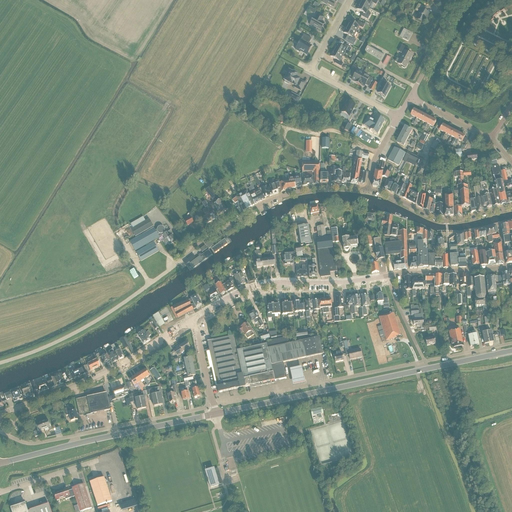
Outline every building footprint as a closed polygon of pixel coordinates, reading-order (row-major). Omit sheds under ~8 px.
[(362,0),(360,4),(369,9),(372,3),(376,5),(378,2),(374,0),(370,0),(370,2),(366,0),(362,0)] [(367,12),(369,9),(360,4),(357,10),(363,13),(361,17),(368,20),(371,14),(367,12)] [(424,23),(429,14),(425,12),(426,8),(418,4),(415,11),(419,13),(415,19),(424,23)] [(322,21),(324,18),(318,14),(315,19),(313,18),(310,25),(314,27),(321,30),(324,25),(320,22),(321,20),(322,21)] [(347,28),(356,33),(359,27),(363,29),(365,25),(358,22),(356,25),(350,22),(347,28)] [(353,38),(356,33),(347,28),(343,33),(350,37),(348,40),(355,44),(357,40),(353,38)] [(409,42),(413,34),(412,33),(404,28),(399,37),(409,42)] [(309,43),(312,39),(304,35),(302,39),(301,41),(301,40),(295,50),(300,52),(307,55),(312,47),(308,45),(309,43)] [(334,51),(343,56),(346,51),(350,53),(352,49),(345,45),(343,49),(337,45),(334,51)] [(380,60),(383,55),(367,46),(364,52),(380,60)] [(405,68),(412,55),(407,53),(409,50),(402,46),(399,52),(402,54),(400,60),(397,58),(395,62),(398,63),(397,64),(402,66),(401,67),(404,69),(405,68)] [(340,62),(343,56),(334,51),(330,57),(337,60),(335,64),(342,67),(343,64),(340,62)] [(358,84),(363,74),(353,69),(349,77),(350,77),(350,76),(353,78),(352,80),(355,81),(354,82),(358,84)] [(295,77),(297,74),(293,72),(293,73),(289,71),(288,72),(287,71),(285,75),(286,75),(284,80),(285,81),(284,82),(288,85),(289,83),(291,85),(292,84),(295,86),(295,88),(300,91),(304,83),(299,80),(295,77)] [(363,74),(358,84),(361,86),(362,85),(365,86),(365,85),(369,87),(368,87),(369,87),(373,80),(373,79),(372,80),(369,78),(363,74)] [(382,83),(377,93),(384,97),(389,87),(382,83)] [(288,98),(288,99),(296,104),(297,103),(300,97),(291,93),(288,98)] [(347,101),(341,112),(349,116),(347,119),(350,121),(353,116),(350,114),(355,105),(347,101)] [(414,110),(411,115),(415,117),(417,118),(420,113),(414,110)] [(420,113),(417,118),(419,119),(422,121),(425,115),(420,113)] [(425,115),(422,121),(426,123),(422,129),(424,130),(428,124),(431,118),(425,115)] [(368,118),(363,126),(378,133),(384,121),(376,117),(374,121),(368,118)] [(428,124),(424,130),(426,131),(430,125),(433,127),(436,121),(431,118),(428,124)] [(344,130),(349,133),(349,132),(352,126),(347,124),(344,130)] [(442,140),(444,137),(449,128),(443,125),(440,131),(444,132),(440,139),(442,140)] [(403,132),(409,135),(412,130),(405,127),(403,132)] [(451,136),(454,130),(449,128),(444,137),(446,138),(448,134),(451,136)] [(457,139),(460,133),(454,130),(451,136),(454,138),(451,144),(453,145),(455,142),(456,139),(457,139)] [(406,141),(409,135),(403,132),(400,138),(406,141)] [(363,133),(360,138),(370,144),(373,139),(363,133)] [(455,142),(453,145),(455,146),(457,144),(459,140),(462,142),(465,136),(460,133),(457,139),(456,139),(455,142)] [(403,146),(406,141),(400,138),(397,143),(403,146)] [(390,156),(388,160),(393,163),(399,166),(402,161),(403,158),(404,158),(407,160),(408,158),(409,156),(411,154),(408,152),(406,151),(406,152),(406,153),(395,147),(390,155),(390,156)] [(409,156),(408,158),(417,163),(420,164),(421,163),(423,159),(420,158),(417,157),(416,156),(411,154),(409,156)] [(352,173),(350,184),(357,184),(361,159),(355,158),(353,167),(351,167),(350,173),(352,173)] [(503,181),(501,171),(500,168),(499,169),(497,160),(490,162),(492,170),(500,205),(508,203),(506,197),(505,192),(504,185),(503,181)] [(300,176),(300,179),(301,179),(302,186),(313,185),(312,177),(311,172),(314,172),(314,184),(319,184),(319,163),(302,163),(302,174),(299,174),(300,176)] [(349,183),(350,174),(345,173),(346,167),(343,167),(342,173),(341,183),(349,183)] [(388,179),(388,177),(393,168),(390,167),(388,172),(385,170),(385,169),(384,169),(383,172),(382,176),(388,179)] [(340,183),(341,172),(340,172),(341,169),(329,168),(328,174),(332,174),(331,182),(334,182),(340,183)] [(383,172),(376,171),(373,187),(380,188),(381,183),(381,181),(382,176),(383,172)] [(463,175),(463,172),(458,172),(455,172),(455,177),(458,177),(459,185),(456,185),(456,188),(461,187),(460,185),(464,185),(463,175)] [(264,198),(268,196),(265,187),(262,188),(257,178),(256,179),(255,176),(253,177),(254,179),(254,180),(259,189),(264,198)] [(301,186),(300,179),(300,176),(297,176),(296,177),(288,178),(289,181),(290,189),(295,188),(295,187),(301,186)] [(388,177),(388,179),(387,180),(383,188),(390,192),(396,180),(393,179),(392,182),(389,180),(390,178),(388,177)] [(285,190),(290,189),(289,181),(288,178),(285,179),(285,182),(279,183),(280,188),(281,192),(285,191),(285,190)] [(396,185),(399,180),(396,179),(394,184),(390,192),(396,195),(400,186),(396,185)] [(402,197),(407,187),(403,185),(404,184),(405,180),(403,179),(400,187),(396,195),(402,197)] [(264,198),(259,189),(255,191),(254,188),(254,189),(250,181),(248,182),(251,188),(253,192),(254,192),(259,202),(265,199),(264,198)] [(280,188),(279,183),(279,182),(275,183),(275,184),(270,186),(270,187),(267,188),(267,186),(265,186),(266,189),(269,197),(273,195),(278,193),(277,189),(280,188)] [(481,195),(484,210),(492,207),(490,196),(488,191),(486,183),(481,184),(481,186),(480,186),(481,195)] [(407,200),(412,186),(409,184),(403,198),(407,200)] [(470,207),(469,196),(469,191),(468,191),(468,186),(464,186),(464,185),(460,185),(461,187),(461,191),(462,206),(462,208),(470,207)] [(496,189),(495,185),(493,186),(494,190),(490,191),(493,207),(500,205),(496,189)] [(478,211),(484,210),(481,195),(480,186),(474,188),(478,211)] [(219,201),(216,196),(217,196),(211,188),(206,192),(212,199),(214,198),(217,202),(214,204),(217,210),(218,210),(221,213),(227,210),(222,202),(220,200),(219,201)] [(254,205),(259,202),(254,192),(253,192),(251,188),(249,189),(250,191),(251,193),(249,195),(254,205)] [(411,191),(407,200),(416,205),(417,200),(419,192),(413,189),(412,188),(411,191)] [(226,199),(230,196),(224,190),(221,193),(226,199)] [(254,205),(246,192),(236,198),(232,200),(235,204),(238,202),(243,211),(254,205)] [(433,199),(434,199),(434,196),(431,195),(431,199),(426,199),(424,210),(430,212),(433,199)] [(445,217),(454,216),(453,195),(445,195),(446,209),(445,209),(445,217)] [(469,196),(470,207),(471,213),(477,212),(475,200),(472,200),(471,196),(469,196)] [(435,204),(435,214),(436,214),(436,216),(444,217),(444,204),(435,204)] [(319,215),(317,206),(309,207),(311,214),(313,214),(313,216),(319,215)] [(207,213),(212,221),(217,218),(213,211),(210,213),(209,212),(209,211),(207,208),(205,209),(207,213)] [(206,224),(212,221),(207,213),(205,209),(203,210),(205,214),(206,215),(203,217),(206,224)] [(197,215),(195,211),(191,213),(196,221),(202,218),(199,213),(197,215)] [(373,225),(374,214),(366,213),(365,220),(371,221),(370,225),(373,225)] [(391,226),(392,217),(387,216),(386,221),(382,221),(381,224),(391,226)] [(130,224),(133,229),(145,222),(143,217),(130,224)] [(187,226),(193,223),(190,217),(184,220),(187,226)] [(133,229),(131,229),(135,237),(149,229),(153,227),(149,220),(145,222),(133,229)] [(503,237),(510,236),(508,222),(505,223),(506,225),(501,226),(503,237)] [(304,246),(313,244),(311,239),(309,225),(297,227),(300,246),(304,245),(304,246)] [(319,238),(326,237),(324,225),(316,227),(319,238)] [(391,226),(390,236),(396,237),(397,235),(398,227),(391,226)] [(148,243),(157,238),(163,235),(165,239),(163,241),(166,245),(169,243),(170,244),(175,241),(172,235),(173,234),(171,230),(166,233),(165,230),(164,231),(162,227),(157,230),(155,231),(154,228),(150,230),(130,242),(135,251),(145,245),(146,247),(136,252),(141,261),(158,251),(153,242),(149,245),(148,243)] [(498,232),(497,228),(495,228),(485,230),(487,236),(496,234),(496,232),(498,232)] [(400,267),(401,270),(408,269),(407,259),(406,246),(406,231),(399,231),(399,237),(398,237),(398,242),(385,244),(386,256),(400,254),(400,259),(401,259),(401,262),(400,262),(400,267)] [(423,257),(423,268),(428,267),(427,248),(427,240),(427,231),(423,231),(423,235),(417,234),(417,242),(418,249),(418,251),(418,257),(423,257)] [(511,247),(511,239),(510,236),(503,237),(504,244),(508,244),(509,253),(505,253),(505,257),(506,264),(511,262),(511,247)] [(226,237),(210,249),(214,254),(230,242),(226,237)] [(327,238),(316,239),(317,244),(317,250),(332,248),(331,237),(327,238)] [(444,244),(443,237),(437,238),(438,243),(436,243),(437,248),(438,248),(444,248),(444,249),(447,248),(447,244),(444,244)] [(384,259),(380,238),(373,239),(376,252),(375,252),(376,257),(377,257),(378,260),(384,259)] [(357,247),(356,239),(348,240),(348,239),(342,240),(344,250),(345,250),(346,251),(348,251),(348,250),(348,249),(352,249),(352,248),(357,247)] [(496,265),(504,264),(502,254),(501,242),(493,243),(494,251),(496,265)] [(458,266),(458,257),(457,245),(449,246),(450,251),(453,250),(453,255),(450,255),(451,266),(458,266)] [(332,248),(317,250),(320,271),(320,275),(321,277),(330,276),(330,272),(336,271),(332,248)] [(474,252),(474,248),(470,249),(471,252),(472,265),(479,265),(477,252),(474,252)] [(209,249),(190,264),(194,269),(214,255),(209,249)] [(480,252),(480,249),(478,249),(478,252),(480,266),(487,266),(485,251),(480,252)] [(256,261),(254,261),(255,266),(256,266),(257,268),(262,268),(261,260),(260,251),(255,252),(255,255),(258,254),(259,260),(256,261)] [(269,251),(266,251),(266,252),(267,254),(268,267),(274,266),(274,259),(273,257),(272,256),(270,256),(270,253),(269,251)] [(487,266),(496,265),(494,251),(486,252),(487,259),(487,266)] [(284,265),(292,264),(292,259),(295,258),(294,252),(283,253),(283,256),(284,265)] [(192,256),(183,262),(185,265),(193,259),(192,256)] [(458,257),(458,266),(458,268),(466,267),(465,257),(458,257)] [(316,266),(316,264),(315,259),(312,259),(313,265),(313,266),(308,266),(309,277),(317,277),(316,266)] [(374,264),(373,260),(370,261),(372,273),(379,272),(377,263),(374,264)] [(303,278),(307,277),(306,265),(301,266),(301,270),(297,270),(297,278),(301,278),(303,278)] [(241,272),(239,266),(235,268),(235,269),(233,270),(233,271),(230,272),(232,277),(234,276),(237,286),(245,284),(241,272)] [(495,285),(496,289),(503,288),(503,285),(510,285),(509,273),(502,273),(502,276),(503,284),(495,285)] [(434,288),(434,275),(425,275),(425,285),(430,285),(430,295),(435,295),(435,288),(434,288)] [(439,292),(439,286),(441,286),(441,281),(442,281),(442,275),(434,275),(434,285),(434,288),(435,288),(435,292),(435,297),(439,297),(439,292)] [(399,297),(406,296),(406,290),(412,290),(411,276),(404,277),(404,285),(398,286),(399,297)] [(503,284),(502,276),(498,277),(498,276),(486,277),(487,292),(496,291),(496,289),(495,285),(503,284)] [(473,278),(472,278),(470,278),(470,279),(467,279),(468,285),(466,285),(466,297),(470,296),(470,293),(470,287),(474,287),(473,278)] [(484,298),(485,298),(485,296),(485,295),(483,278),(474,279),(475,295),(476,297),(476,298),(477,298),(477,299),(478,300),(474,301),(475,307),(483,306),(484,306),(484,304),(483,299),(484,298)] [(220,295),(225,292),(222,286),(220,283),(217,284),(215,280),(212,282),(216,288),(217,288),(220,295)] [(225,284),(222,286),(225,292),(228,291),(233,288),(233,287),(236,286),(234,280),(230,282),(230,281),(230,282),(225,284)] [(211,292),(210,289),(208,285),(203,287),(206,291),(207,294),(207,295),(210,301),(219,296),(216,290),(211,292)] [(383,299),(382,293),(376,294),(377,303),(383,302),(384,309),(389,308),(388,298),(383,299)] [(188,301),(193,310),(196,309),(201,305),(195,294),(190,297),(191,299),(191,300),(188,301)] [(363,308),(360,309),(360,314),(361,319),(364,318),(364,316),(367,316),(366,309),(365,309),(365,306),(369,306),(368,295),(361,296),(363,308)] [(352,314),(354,314),(353,297),(346,297),(347,306),(352,306),(353,307),(351,307),(352,314)] [(339,317),(340,316),(339,308),(343,307),(342,298),(335,298),(336,308),(336,309),(333,309),(334,317),(339,317)] [(188,301),(188,300),(170,309),(176,319),(178,318),(178,319),(189,313),(190,313),(192,312),(193,311),(192,311),(193,310),(188,301)] [(292,305),(292,310),(295,310),(295,312),(298,312),(299,317),(302,317),(301,312),(305,312),(304,304),(300,304),(300,302),(294,302),(294,305),(292,305)] [(292,310),(292,305),(292,303),(287,303),(284,303),(281,304),(282,315),(288,314),(288,317),(293,316),(292,310)] [(268,314),(267,314),(267,318),(272,318),(272,321),(275,321),(274,315),(273,304),(271,304),(271,305),(267,305),(268,314)] [(250,314),(247,316),(250,322),(253,320),(254,320),(256,319),(258,322),(260,327),(262,326),(263,325),(261,320),(260,321),(259,320),(260,319),(259,317),(255,311),(252,312),(252,311),(250,313),(250,314)] [(401,335),(393,313),(389,314),(388,314),(379,317),(381,326),(377,327),(379,334),(380,339),(382,338),(385,337),(386,341),(396,338),(396,337),(401,335)] [(423,325),(423,314),(414,315),(415,320),(413,321),(414,325),(416,325),(416,327),(420,326),(421,329),(424,328),(423,325)] [(155,330),(159,327),(154,320),(150,322),(155,330)] [(247,339),(254,335),(247,323),(240,327),(241,327),(239,328),(241,331),(242,330),(247,339)] [(452,348),(463,346),(460,329),(449,332),(452,348)] [(146,334),(144,331),(137,336),(143,345),(150,340),(148,337),(151,335),(148,332),(146,334)] [(261,341),(270,338),(268,333),(259,335),(261,341)] [(434,338),(433,335),(428,336),(428,339),(425,340),(427,346),(435,344),(434,338)] [(260,346),(254,347),(237,351),(233,336),(207,341),(209,351),(206,352),(210,369),(211,369),(215,387),(217,387),(218,393),(274,381),(267,349),(266,344),(260,346)] [(267,349),(274,381),(286,378),(283,363),(306,358),(322,354),(319,338),(289,344),(288,338),(266,343),(266,344),(267,349)] [(124,349),(128,347),(126,344),(125,341),(123,339),(120,341),(124,349)] [(177,356),(181,354),(180,353),(189,348),(186,343),(179,347),(174,351),(177,356)] [(117,351),(115,348),(112,349),(118,360),(124,357),(120,349),(117,351)] [(348,352),(348,349),(345,350),(346,356),(349,355),(350,360),(362,357),(360,349),(348,352)] [(112,363),(118,360),(112,350),(109,351),(110,355),(108,356),(112,363)] [(341,355),(341,352),(336,353),(336,356),(334,356),(335,363),(343,361),(342,355),(341,355)] [(100,357),(99,354),(96,355),(99,360),(100,360),(103,365),(107,363),(107,364),(109,363),(109,362),(110,361),(107,354),(100,357)] [(90,358),(95,369),(100,366),(96,359),(94,360),(92,357),(90,358)] [(90,371),(95,369),(90,358),(88,359),(89,362),(87,364),(87,365),(90,371)] [(71,364),(66,367),(68,371),(70,374),(73,379),(77,377),(78,377),(75,371),(74,368),(73,368),(71,364)] [(75,371),(78,377),(82,375),(87,373),(84,366),(79,369),(75,371)] [(150,370),(157,380),(161,377),(154,367),(150,370)] [(301,367),(289,370),(291,378),(293,386),(305,383),(303,375),(301,367)] [(140,373),(144,380),(147,385),(149,384),(146,378),(149,376),(145,370),(140,373)] [(64,378),(62,375),(61,373),(54,376),(58,386),(63,384),(61,379),(64,378)] [(73,379),(70,374),(68,375),(67,373),(62,375),(64,378),(65,383),(70,380),(73,379)] [(141,382),(144,380),(140,373),(135,377),(143,388),(144,387),(141,382)] [(49,380),(48,378),(47,375),(45,376),(46,379),(48,385),(50,384),(52,388),(57,386),(54,378),(49,380)] [(140,390),(143,388),(135,377),(130,380),(134,386),(137,384),(140,390)] [(39,393),(49,389),(46,382),(36,386),(39,393)] [(33,391),(31,386),(30,384),(25,386),(27,389),(21,391),(24,398),(29,396),(29,397),(30,396),(30,397),(31,396),(32,396),(31,393),(33,392),(33,391)] [(169,403),(176,402),(174,393),(177,393),(175,385),(172,386),(173,391),(170,392),(170,394),(167,395),(169,403)] [(195,388),(195,385),(192,386),(192,389),(194,398),(200,397),(198,388),(195,388)] [(128,394),(126,387),(123,388),(112,391),(114,396),(111,397),(112,400),(125,396),(125,395),(128,394)] [(23,399),(20,390),(19,388),(10,391),(10,392),(5,394),(6,400),(12,398),(14,402),(23,399)] [(110,410),(108,402),(107,398),(106,393),(76,400),(80,415),(84,414),(84,416),(110,410)] [(312,416),(323,413),(322,407),(311,410),(312,416)] [(69,413),(68,409),(65,409),(66,416),(69,415),(71,421),(78,420),(76,412),(69,413)] [(42,422),(44,429),(48,428),(50,431),(53,430),(51,427),(50,427),(48,420),(45,421),(44,420),(42,421),(42,422)] [(44,429),(42,422),(41,422),(40,422),(38,423),(35,424),(38,431),(33,432),(35,437),(39,436),(38,436),(41,434),(40,431),(44,429)] [(218,485),(222,483),(218,468),(213,470),(213,469),(206,471),(210,487),(218,485)] [(107,504),(107,503),(112,501),(104,477),(90,482),(97,506),(106,503),(106,504),(107,504)] [(67,489),(54,494),(56,501),(65,498),(65,500),(75,497),(77,505),(80,511),(79,511),(92,508),(84,484),(72,488),(72,490),(68,491),(67,489)] [(28,511),(25,503),(19,505),(17,504),(16,506),(10,508),(11,511),(51,511),(49,504),(29,510),(30,511),(28,511)]
